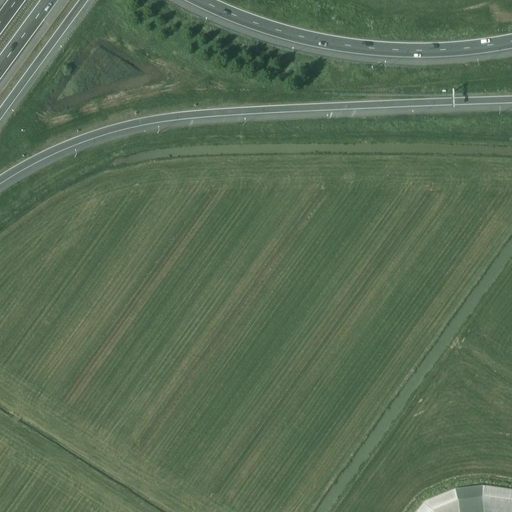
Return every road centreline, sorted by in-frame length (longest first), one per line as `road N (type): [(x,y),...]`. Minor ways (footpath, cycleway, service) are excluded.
road 1 (motorway): [(0,180),(78,140),(182,115),(511,99)]
road 2 (motorway): [(199,0),(321,42),(430,51),(511,42)]
road 3 (motorway): [(0,115),(86,0)]
